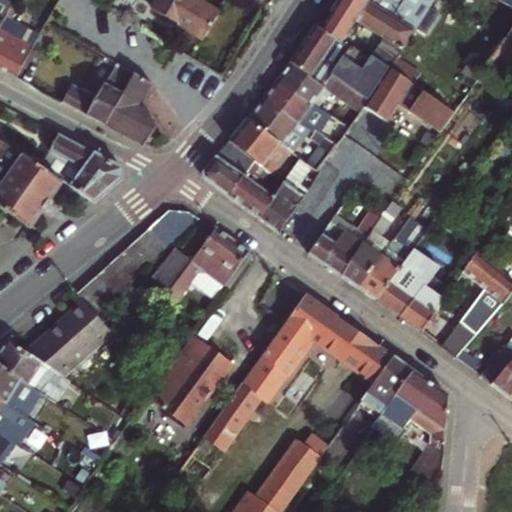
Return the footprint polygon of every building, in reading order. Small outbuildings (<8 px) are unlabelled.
[(0,0),(0,26),(10,8),(12,5),(1,0),(0,0)] [(157,0),(152,10),(204,40),(220,13),(197,0),(157,0)] [(365,0),(337,0),(319,29),(341,46),(349,34),(358,40),(366,28),(381,40),(365,62),(354,54),(337,80),(367,101),(389,70),(396,59),(416,32),(407,27),(365,0)] [(365,0),(407,27),(421,4),(429,10),(435,0),(365,0)] [(511,0),(495,0),(511,9),(511,0)] [(429,10),(421,4),(407,27),(416,32),(429,40),(442,18),(429,10)] [(112,6),(109,11),(129,23),(131,18),(112,6)] [(10,8),(0,26),(0,70),(16,78),(39,35),(11,20),(16,11),(10,8)] [(354,54),(341,46),(319,29),(313,25),(288,63),(329,92),(337,80),(354,54)] [(365,62),(381,40),(366,28),(358,40),(349,34),(341,46),(354,54),(365,62)] [(511,77),(511,30),(506,39),(483,72),(483,73),(505,89),(511,77)] [(506,39),(501,36),(478,69),(483,72),(506,39)] [(389,70),(412,85),(416,81),(421,75),(396,59),(389,70)] [(329,92),(288,63),(274,81),(312,106),(321,95),(326,98),(327,98),(332,93),(358,113),(363,107),(367,101),(337,80),(329,92)] [(72,85),(62,103),(142,146),(155,128),(144,108),(140,105),(152,86),(134,74),(117,65),(105,86),(104,85),(95,99),(72,85)] [(363,107),(381,120),(385,124),(399,106),(407,110),(442,132),(454,114),(420,90),(412,85),(389,70),(367,101),(363,107)] [(312,106),(274,81),(261,99),(332,150),(347,129),(337,123),(328,136),(314,126),(323,114),(318,110),(312,106)] [(423,86),(416,81),(412,85),(420,90),(423,86)] [(326,98),(321,95),(312,106),(318,110),(326,98)] [(312,167),(317,171),(332,150),(261,99),(246,119),(280,144),(294,155),(306,137),(313,142),(314,141),(323,147),(310,166),(312,167)] [(332,150),(317,171),(320,173),(332,182),(334,184),(366,140),(381,120),(363,107),(358,113),(347,129),(332,150)] [(261,168),(280,144),(246,119),(228,142),(243,153),(254,162),(261,168)] [(20,156),(36,166),(46,152),(80,175),(72,188),(93,203),(120,180),(119,169),(37,126),(20,156)] [(425,144),(417,139),(405,155),(413,162),(425,144)] [(33,229),(63,185),(36,166),(20,156),(0,141),(0,207),(22,222),(33,229)] [(294,155),(280,144),(261,168),(268,172),(271,175),(284,158),(295,166),(300,159),(294,155)] [(254,162),(243,153),(230,169),(243,178),(254,162)] [(229,198),(243,178),(230,169),(221,162),(224,158),(219,154),(204,175),(204,180),(229,198)] [(282,184),(258,219),(279,233),(298,205),(303,198),(294,192),(312,167),(310,166),(300,159),(295,166),(282,184)] [(409,176),(401,170),(398,175),(406,180),(409,176)] [(258,219),(282,184),(271,175),(268,172),(257,188),(243,178),(229,198),(258,219)] [(332,182),(320,173),(303,198),(298,205),(316,212),(319,200),(332,182)] [(378,223),(367,240),(363,245),(342,278),(359,289),(391,244),(381,236),(401,209),(392,202),(378,223)] [(176,240),(199,220),(189,213),(169,212),(159,221),(176,240)] [(357,234),(367,240),(378,223),(368,216),(357,234)] [(357,234),(333,218),(329,223),(363,245),(367,240),(357,234)] [(427,232),(409,220),(391,244),(359,289),(376,300),(415,248),(420,241),(427,232)] [(147,231),(165,250),(176,240),(159,221),(147,231)] [(329,223),(308,255),(342,278),(363,245),(329,223)] [(252,254),(216,229),(192,261),(174,248),(154,277),(168,288),(164,292),(180,303),(194,284),(218,301),(252,254)] [(154,259),(165,250),(147,231),(137,239),(154,259)] [(128,248),(145,268),(154,259),(137,239),(128,248)] [(117,257),(135,277),(145,268),(128,248),(117,257)] [(427,284),(439,266),(415,248),(376,300),(422,333),(446,298),(427,284)] [(478,253),(464,273),(463,274),(489,292),(475,308),(476,309),(464,324),(462,322),(441,347),(456,359),(505,302),(511,293),(511,278),(502,271),(478,253)] [(124,286),(135,277),(117,257),(107,266),(124,286)] [(511,265),(508,263),(502,271),(511,278),(511,265)] [(96,275),(113,295),(124,286),(107,266),(96,275)] [(103,304),(113,295),(96,275),(86,284),(103,304)] [(77,292),(83,300),(94,312),(103,304),(86,284),(77,292)] [(306,297),(288,320),(241,384),(169,485),(187,498),(297,345),(322,364),(329,354),(356,373),(372,385),(391,358),(306,297)] [(94,312),(83,300),(25,353),(54,372),(62,378),(112,333),(94,312)] [(208,387),(227,361),(193,336),(148,398),(186,427),(212,390),(208,387)] [(511,340),(479,377),(491,385),(509,399),(511,395),(511,340)] [(9,342),(0,354),(0,366),(41,394),(56,404),(64,391),(49,380),(54,372),(25,353),(9,342)] [(374,428),(412,373),(391,358),(372,385),(365,395),(351,413),(373,429),(374,428)] [(231,364),(227,361),(208,387),(212,390),(231,364)] [(41,394),(0,366),(0,400),(25,418),(41,394)] [(62,378),(54,372),(49,380),(64,391),(70,383),(62,378)] [(356,373),(349,383),(365,395),(372,385),(356,373)] [(406,479),(427,494),(442,473),(447,398),(412,373),(374,428),(395,442),(411,422),(430,435),(429,448),(406,479)] [(324,418),(312,434),(328,445),(333,439),(351,413),(365,395),(349,383),(331,408),(328,406),(321,416),(324,418)] [(25,418),(0,400),(0,433),(14,443),(18,446),(33,423),(25,418)] [(0,464),(14,443),(0,433),(0,464)] [(279,511),(328,445),(312,434),(307,441),(305,440),(301,446),(296,442),(255,499),(220,473),(191,511),(279,511)] [(338,442),(333,439),(328,445),(333,449),(338,442)] [(511,448),(492,471),(511,489),(511,448)] [(78,489),(67,482),(61,490),(73,498),(78,489)]
